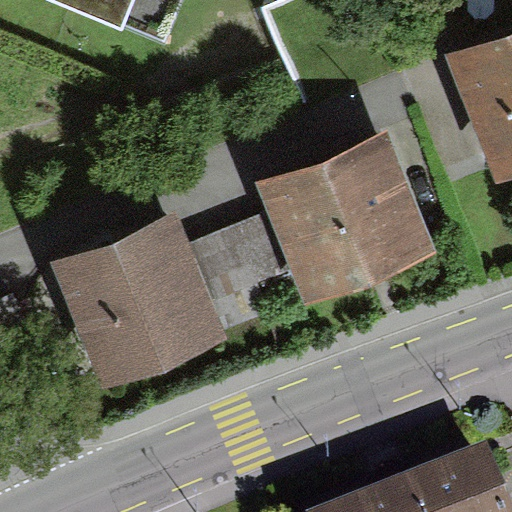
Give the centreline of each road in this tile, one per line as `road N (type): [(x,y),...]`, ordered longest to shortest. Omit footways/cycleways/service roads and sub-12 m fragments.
road 1 (primary): [(506,329),(53,511)]
road 2 (track): [(0,138),(269,51)]
